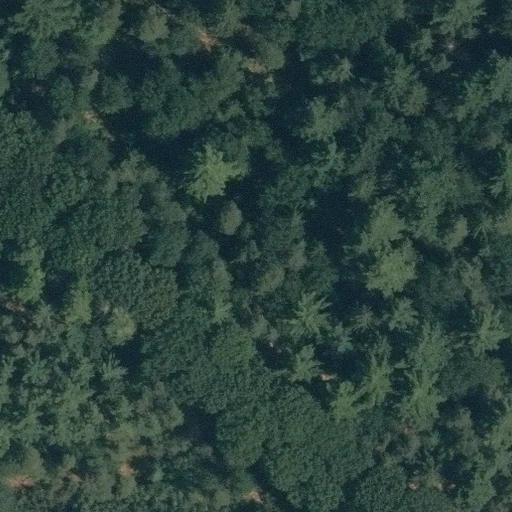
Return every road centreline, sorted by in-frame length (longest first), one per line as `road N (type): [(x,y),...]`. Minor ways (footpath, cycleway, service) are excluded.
road 1 (track): [(511,105),(142,314)]
road 2 (track): [(349,511),(142,314)]
road 3 (track): [(142,314),(0,181)]
road 4 (track): [(0,393),(142,314)]
